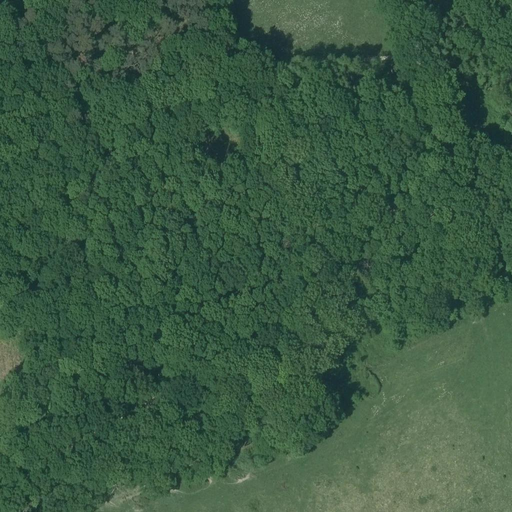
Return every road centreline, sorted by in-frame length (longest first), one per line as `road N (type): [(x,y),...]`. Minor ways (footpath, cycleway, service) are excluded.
road 1 (track): [(420,56),(249,64),(0,166)]
road 2 (track): [(498,396),(430,124)]
